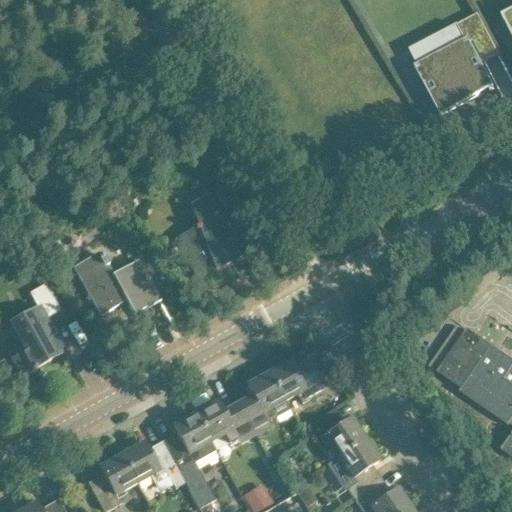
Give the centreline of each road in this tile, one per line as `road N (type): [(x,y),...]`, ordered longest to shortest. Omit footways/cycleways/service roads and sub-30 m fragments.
road 1 (residential): [(0,468),(315,287)]
road 2 (track): [(315,287),(184,35)]
road 3 (residential): [(457,511),(315,287)]
road 4 (residential): [(315,287),(511,182)]
